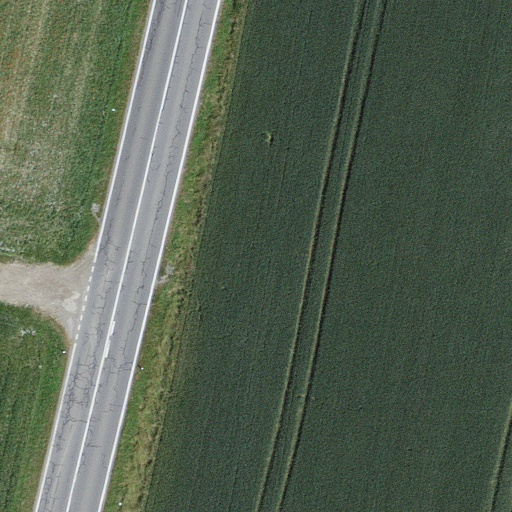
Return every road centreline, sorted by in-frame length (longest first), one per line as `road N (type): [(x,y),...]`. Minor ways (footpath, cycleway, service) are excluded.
road 1 (primary): [(191,0),(77,511)]
road 2 (track): [(132,291),(0,261)]
